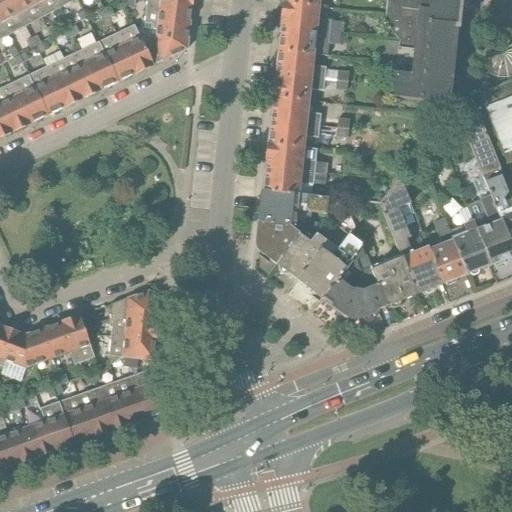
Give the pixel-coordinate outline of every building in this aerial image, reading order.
[(0,0),(0,22),(8,37),(25,28),(10,0),(0,0)] [(10,0),(25,28),(42,19),(31,0),(10,0)] [(31,0),(42,19),(59,10),(53,0),(31,0)] [(77,0),(53,0),(59,10),(77,0)] [(283,0),(283,5),(319,9),(320,0),(283,0)] [(388,0),(386,17),(386,26),(397,39),(396,41),(399,41),(392,99),(449,105),(457,31),(459,31),(461,13),(468,13),(469,0),(388,0)] [(144,24),(151,25),(189,29),(192,8),(147,3),(144,24)] [(281,28),(329,33),(330,22),(318,21),(319,9),(283,5),(281,28)] [(104,11),(108,19),(114,16),(110,8),(104,11)] [(103,22),(108,19),(104,11),(99,14),(103,22)] [(81,22),(87,19),(83,12),(77,15),(81,22)] [(340,23),(330,22),(329,33),(336,34),(339,34),(340,23)] [(155,46),(187,50),(189,29),(151,25),(151,30),(156,31),(154,45),(155,46)] [(70,30),(74,37),(80,34),(76,26),(70,30)] [(187,51),(187,50),(155,46),(146,50),(134,26),(116,35),(135,75),(187,51)] [(52,38),(58,35),(54,28),(48,31),(52,38)] [(278,52),(314,55),(326,56),(328,45),(329,33),(281,28),(278,52)] [(68,40),(74,37),(70,30),(64,33),(68,40)] [(336,34),(329,33),(328,45),(338,46),(339,37),(339,34),(336,34)] [(118,84),(135,75),(116,35),(99,43),(118,84)] [(37,46),(41,44),(37,37),(31,39),(35,47),(37,46)] [(29,50),(35,47),(31,39),(26,42),(29,50)] [(37,47),(40,54),(48,50),(45,43),(37,47)] [(100,92),(118,84),(99,43),(80,51),(100,92)] [(12,58),(18,55),(14,48),(8,51),(12,58)] [(83,100),(100,92),(80,51),(63,60),(83,100)] [(275,75),(324,80),(325,69),(313,68),(314,55),(278,52),(275,75)] [(23,64),(29,61),(25,53),(19,56),(23,64)] [(17,67),(23,64),(19,56),(13,60),(17,67)] [(66,108),(83,100),(63,60),(47,67),(66,108)] [(48,117),(66,108),(47,67),(29,76),(47,116),(48,117)] [(348,83),(349,73),(337,72),(336,81),(348,83)] [(310,90),(323,92),(324,80),(275,75),(273,99),(309,103),(310,90)] [(48,117),(47,116),(29,76),(11,85),(30,125),(48,117)] [(347,91),(348,83),(336,81),(335,89),(347,91)] [(0,105),(13,133),(30,125),(11,85),(0,89),(0,105)] [(511,151),(511,96),(486,107),(505,154),(511,151)] [(511,209),(507,212),(503,201),(507,196),(500,179),(503,177),(471,98),(453,104),(461,125),(490,198),(511,250),(511,209)] [(270,122),(319,127),(320,116),(308,115),(309,103),(273,99),(270,122)] [(444,116),(442,119),(447,131),(461,125),(453,104),(444,116)] [(0,139),(13,133),(0,105),(0,139)] [(334,129),(348,130),(349,121),(335,119),(334,129)] [(268,145),(304,149),(305,137),(318,139),(319,127),(270,122),(268,145)] [(348,130),(334,129),(333,138),(347,140),(348,130)] [(265,169),(314,175),(315,163),(316,150),(304,149),(268,145),(265,169)] [(326,164),(315,163),(314,175),(325,176),(326,164)] [(263,193),(299,196),(300,184),(313,185),(314,175),(265,169),(263,193)] [(325,176),(314,175),(313,185),(323,187),(324,185),(325,176)] [(442,286),(429,250),(428,248),(412,254),(406,241),(410,239),(398,210),(410,205),(400,177),(379,204),(399,256),(416,297),(442,286)] [(259,225),(290,228),(308,229),(310,214),(327,216),(328,199),(299,196),(263,193),(259,225)] [(491,266),(511,257),(511,250),(490,198),(467,207),(473,223),(491,266)] [(442,286),(466,277),(449,232),(444,220),(433,224),(442,245),(429,250),(442,286)] [(466,277),(491,266),(473,223),(465,227),(449,232),(466,277)] [(257,244),(257,246),(296,233),(290,228),(259,225),(257,244)] [(277,265),(297,280),(326,243),(334,232),(320,230),(316,236),(311,232),(305,240),(299,236),(277,265)] [(261,253),(277,265),(299,236),(296,233),(257,246),(258,249),(261,253)] [(297,280),(322,300),(355,256),(362,246),(349,236),(337,252),(326,243),(297,280)] [(358,320),(386,309),(370,269),(362,272),(355,256),(322,300),(347,318),(353,320),(358,320)] [(386,309),(416,297),(399,256),(370,269),(386,309)] [(111,320),(113,320),(158,325),(160,301),(149,292),(128,299),(111,306),(111,320)] [(90,347),(83,326),(80,317),(59,324),(70,355),(74,367),(95,359),(90,347)] [(111,337),(156,342),(158,325),(113,320),(111,337)] [(52,361),(70,355),(59,324),(42,330),(52,361)] [(0,363),(12,331),(0,326),(0,363)] [(34,368),(52,361),(42,330),(24,336),(34,368)] [(25,371),(34,368),(24,336),(12,331),(0,363),(0,367),(3,369),(2,372),(22,379),(25,371)] [(138,361),(153,362),(156,342),(111,337),(108,358),(121,359),(124,359),(132,360),(138,361)] [(121,359),(108,358),(108,368),(121,359)] [(131,369),(132,360),(124,359),(124,368),(131,369)] [(134,377),(150,419),(170,412),(152,370),(134,377)] [(94,384),(101,382),(98,374),(91,376),(94,384)] [(65,375),(58,378),(61,386),(68,384),(65,375)] [(94,384),(91,376),(85,378),(88,387),(94,384)] [(150,419),(134,377),(125,379),(115,383),(130,426),(150,419)] [(51,381),(54,389),(61,386),(58,378),(51,381)] [(111,433),(130,426),(115,383),(96,390),(111,433)] [(54,389),(57,397),(64,395),(61,386),(54,389)] [(57,397),(54,389),(47,391),(46,392),(47,396),(49,400),(57,397)] [(93,439),(111,433),(96,390),(78,396),(93,439)] [(74,446),(93,439),(78,396),(59,403),(74,446)] [(20,411),(26,409),(23,400),(16,403),(20,411)] [(13,414),(20,411),(16,403),(10,406),(13,414)] [(55,453),(74,446),(59,403),(40,410),(44,422),(55,453)] [(37,459),(55,453),(44,422),(26,428),(37,459)] [(18,466),(37,459),(26,428),(7,435),(18,466)] [(0,472),(18,466),(7,435),(0,437),(0,472)]
